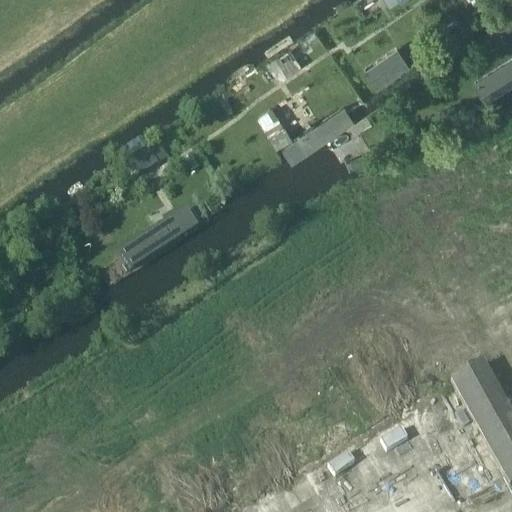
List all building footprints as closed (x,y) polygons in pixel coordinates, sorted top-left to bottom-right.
[(348,0),(312,26),(380,127),(399,114),(398,110),(506,28),(486,0),(348,0)] [(179,114),(245,216),(378,128),(309,27),(179,114)] [(36,204),(108,306),(243,216),(175,116),(36,204)] [(41,265),(27,273),(34,287),(48,279),(41,265)] [(511,416),(483,365),(452,382),(511,487),(511,485),(511,416)]
